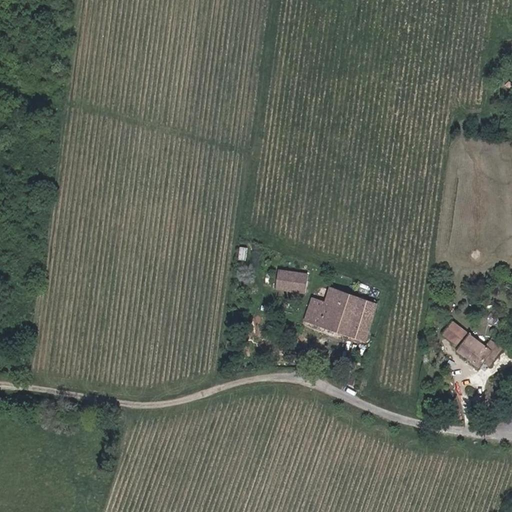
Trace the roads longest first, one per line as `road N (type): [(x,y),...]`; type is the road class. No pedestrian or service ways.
road 1 (track): [(305,375),(145,406),(0,388)]
road 2 (unclassified): [(511,424),(485,435),(389,414),(305,375)]
